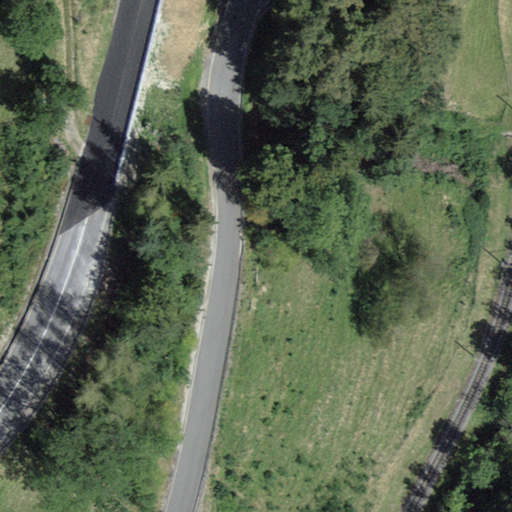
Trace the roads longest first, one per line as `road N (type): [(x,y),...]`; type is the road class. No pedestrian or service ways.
road 1 (unclassified): [(243,0),(226,89),(229,236),(179,511)]
road 2 (secondary): [(0,412),(43,349),(79,261),(144,0)]
road 3 (track): [(103,168),(72,135),(66,0)]
